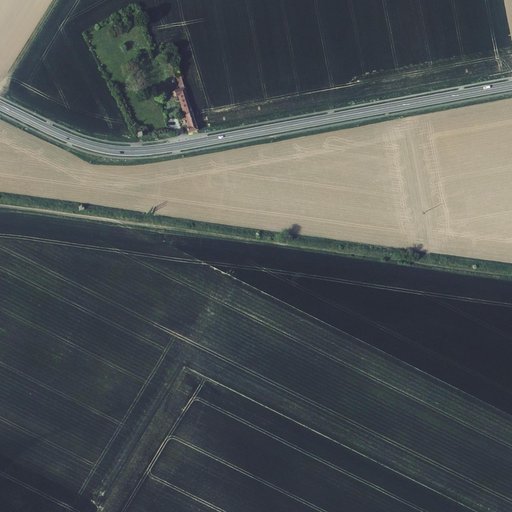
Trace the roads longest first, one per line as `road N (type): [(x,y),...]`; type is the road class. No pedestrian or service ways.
road 1 (tertiary): [(0,105),(77,141),(128,151),(377,109)]
road 2 (tertiary): [(511,85),(377,109)]
